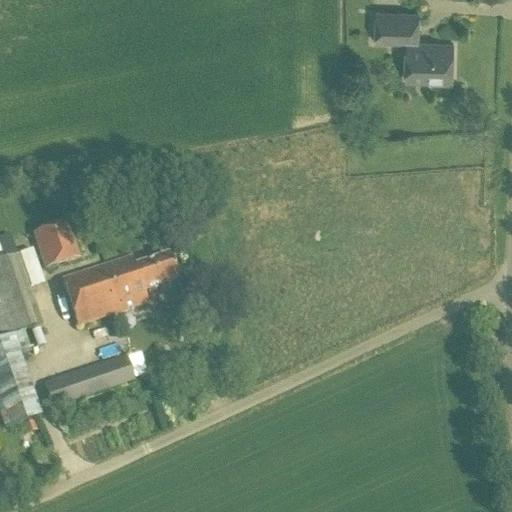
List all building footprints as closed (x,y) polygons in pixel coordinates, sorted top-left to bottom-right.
[(452,85),(453,45),(419,44),(420,15),(377,13),(376,43),(408,44),(407,81),(432,82),(432,84),(452,85)] [(371,81),(339,95),(360,142),(392,128),(371,81)] [(44,271),(80,259),(68,223),(32,235),(44,271)] [(0,336),(1,340),(42,326),(18,256),(0,262),(0,336)] [(178,284),(169,258),(137,268),(133,258),(62,281),(77,328),(148,305),(145,295),(178,284)] [(15,394),(32,391),(24,339),(7,342),(15,394)] [(53,408),(133,381),(125,358),(45,385),(53,408)] [(24,416),(41,415),(40,398),(23,399),(24,416)]
